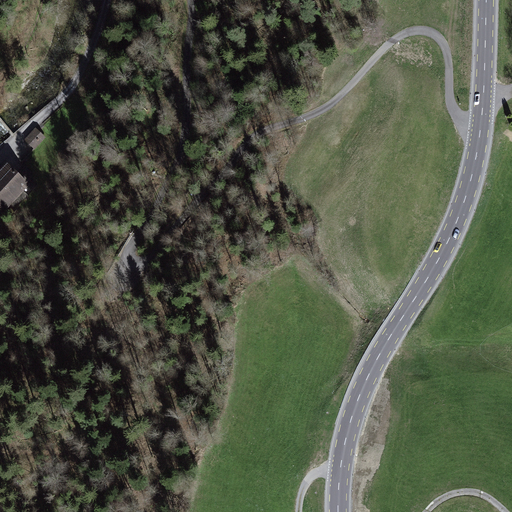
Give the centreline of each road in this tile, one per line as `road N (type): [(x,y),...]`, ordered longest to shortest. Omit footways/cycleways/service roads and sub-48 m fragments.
road 1 (track): [(483,141),(452,107),(442,42),(408,32),(326,107),(255,134),(154,250),(132,261),(130,246),(183,145),(190,0)]
road 2 (secondary): [(328,511),(325,461),(334,426),(460,222),(474,185),(487,0)]
road 3 (track): [(15,139),(72,86),(106,0)]
